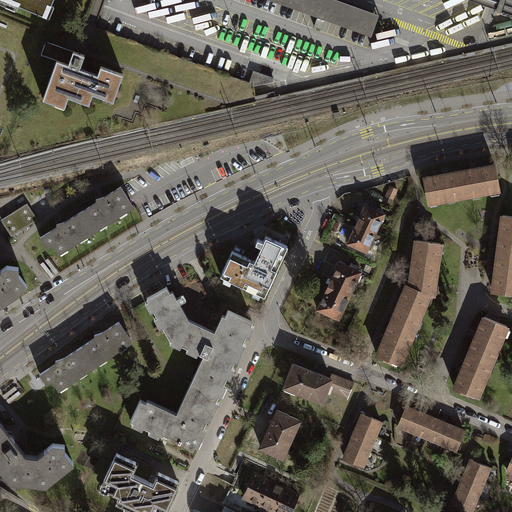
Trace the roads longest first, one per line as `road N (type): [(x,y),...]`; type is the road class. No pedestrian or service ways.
road 1 (tertiary): [(511,109),(353,137),(159,231),(0,336)]
road 2 (tertiary): [(0,374),(136,274),(314,185)]
road 3 (residential): [(271,328),(259,334),(177,511)]
road 4 (tertiary): [(314,185),(432,149),(511,136)]
road 5 (residential): [(271,328),(278,340),(430,401)]
road 6 (residential): [(430,401),(471,299),(511,315)]
road 7 (residential): [(314,185),(316,220),(271,328)]
